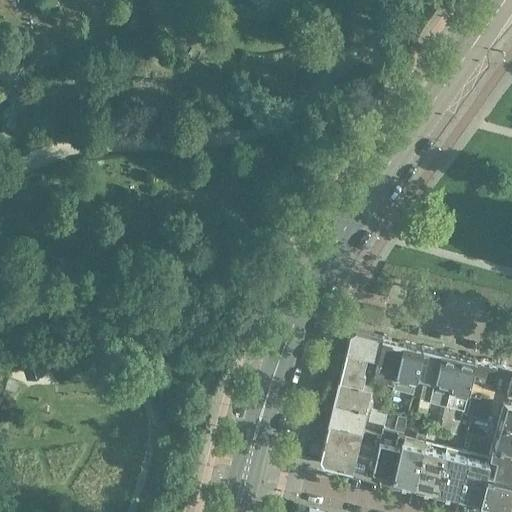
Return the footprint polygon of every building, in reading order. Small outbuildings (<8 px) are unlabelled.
[(349,332),(345,348),(360,352),(359,357),(364,358),(363,365),(375,368),(377,358),(382,335),(356,328),(349,332)] [(382,335),(377,358),(375,368),(374,368),(372,377),(393,382),(395,373),(402,340),(382,335)] [(35,336),(16,342),(26,373),(45,368),(35,336)] [(402,340),(395,373),(393,382),(405,385),(406,381),(409,382),(408,386),(412,387),(414,378),(422,345),(402,340)] [(422,345),(414,378),(422,380),(415,410),(425,413),(432,383),(440,349),(422,345)] [(360,352),(345,348),(338,377),(371,385),(372,377),(374,368),(375,368),(363,365),(364,358),(359,357),(360,352)] [(440,349),(432,383),(440,385),(433,414),(437,415),(442,416),(457,354),(440,349)] [(470,377),(475,358),(457,354),(442,416),(440,423),(439,427),(457,432),(460,421),(452,419),(454,410),(463,411),(470,377)] [(511,367),(475,358),(470,377),(505,388),(505,389),(511,390),(511,367)] [(338,377),(333,399),(371,408),(373,400),(368,398),(372,385),(371,385),(338,377)] [(460,421),(457,432),(463,434),(469,411),(511,422),(511,390),(505,389),(505,388),(470,377),(463,411),(460,421)] [(333,399),(328,420),(361,428),(362,426),(365,415),(385,420),(387,412),(371,408),(333,399)] [(463,434),(471,436),(479,438),(491,441),(511,446),(511,422),(469,411),(463,434)] [(372,469),(371,473),(391,478),(399,445),(406,415),(398,413),(394,427),(383,425),(380,440),(379,440),(376,454),(372,469)] [(361,428),(328,420),(323,441),(356,450),(361,428)] [(401,437),(399,445),(391,478),(413,484),(424,438),(425,431),(418,429),(416,434),(402,431),(401,437)] [(471,436),(469,445),(471,445),(478,441),(479,438),(471,436)] [(424,438),(413,484),(434,489),(445,443),(424,438)] [(468,447),(488,452),(496,453),(495,461),(493,470),(511,474),(511,446),(491,441),(479,438),(478,441),(471,445),(469,445),(468,447)] [(319,456),(322,461),(351,468),(353,464),(354,460),(365,463),(364,471),(371,473),(372,469),(376,454),(356,450),(323,441),(319,456)] [(445,443),(434,489),(455,495),(465,453),(466,449),(445,443)] [(465,453),(455,495),(478,500),(486,468),(488,459),(488,458),(465,453)] [(486,468),(478,500),(509,508),(511,506),(511,474),(493,470),(495,461),(488,459),(486,468)]
